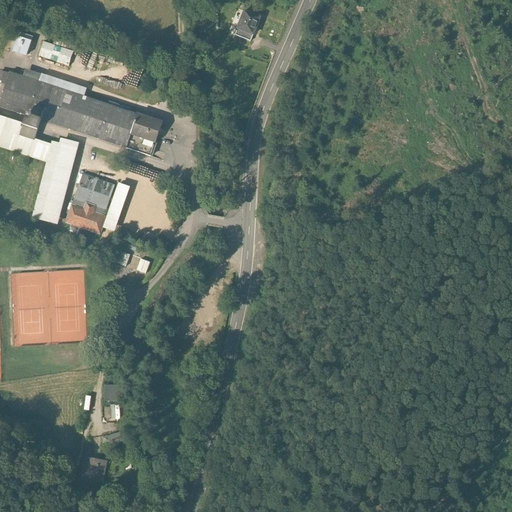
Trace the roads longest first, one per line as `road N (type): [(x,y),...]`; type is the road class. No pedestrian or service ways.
road 1 (unclassified): [(249,229),(197,221),(126,311),(68,500)]
road 2 (secondary): [(306,0),(261,117),(249,229)]
